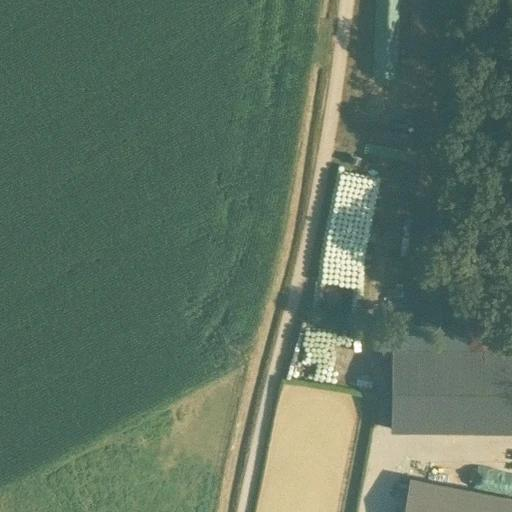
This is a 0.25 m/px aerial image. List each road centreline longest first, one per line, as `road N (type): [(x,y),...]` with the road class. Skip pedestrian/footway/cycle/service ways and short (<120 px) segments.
road 1 (track): [(345,0),(309,248),(247,511)]
road 2 (track): [(289,314),(511,316)]
